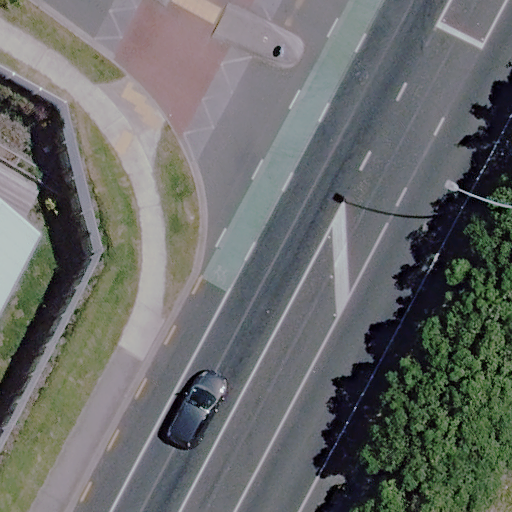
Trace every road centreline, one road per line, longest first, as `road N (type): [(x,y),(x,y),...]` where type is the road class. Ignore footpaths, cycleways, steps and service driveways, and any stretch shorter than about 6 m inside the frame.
road 1 (secondary): [(209,511),(339,271),(390,109)]
road 2 (residential): [(193,0),(390,109)]
road 3 (secondary): [(390,109),(449,0)]
